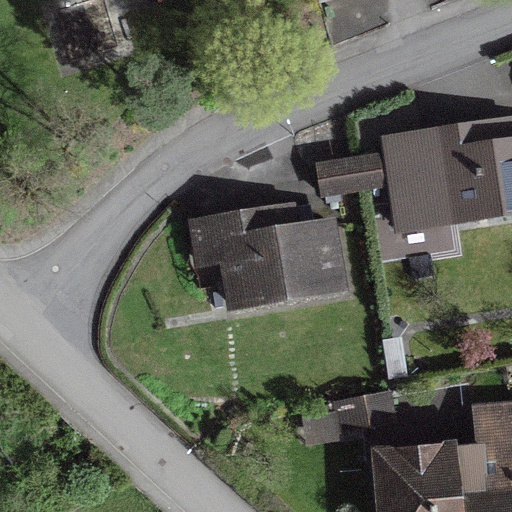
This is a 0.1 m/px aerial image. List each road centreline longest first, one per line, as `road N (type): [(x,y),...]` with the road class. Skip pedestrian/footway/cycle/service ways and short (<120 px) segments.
road 1 (residential): [(511,24),(284,113),(138,192),(22,330)]
road 2 (residential): [(231,511),(22,330)]
